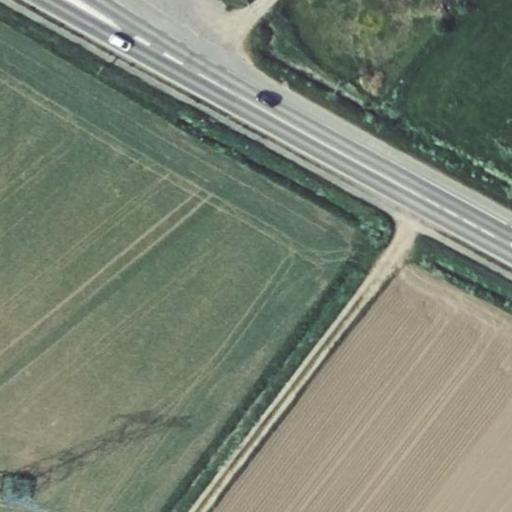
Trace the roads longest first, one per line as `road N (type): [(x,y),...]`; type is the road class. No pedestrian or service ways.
road 1 (primary): [(210,79),(511,244)]
road 2 (primary): [(51,0),(210,79)]
road 3 (primary): [(210,79),(96,0)]
